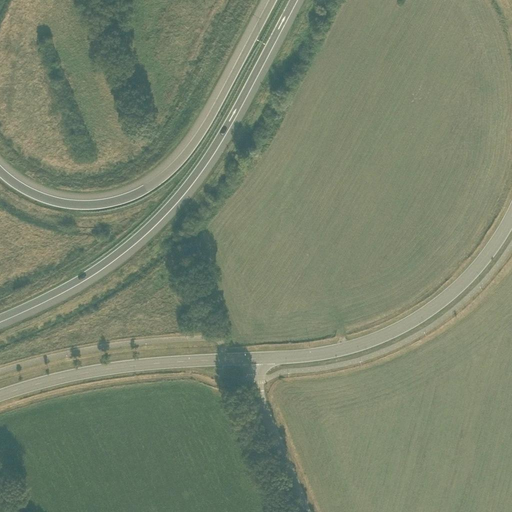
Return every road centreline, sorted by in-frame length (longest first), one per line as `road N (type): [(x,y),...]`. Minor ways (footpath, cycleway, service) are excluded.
road 1 (motorway): [(0,317),(119,252),(185,187),(293,0)]
road 2 (motorway): [(273,0),(185,161),(150,190),(84,206),(20,190),(0,175)]
road 3 (tertiary): [(255,358),(324,353),(407,324),(470,274),(511,214)]
road 4 (tertiary): [(0,395),(90,372),(255,358)]
road 5 (unclassified): [(304,511),(260,402),(255,358)]
